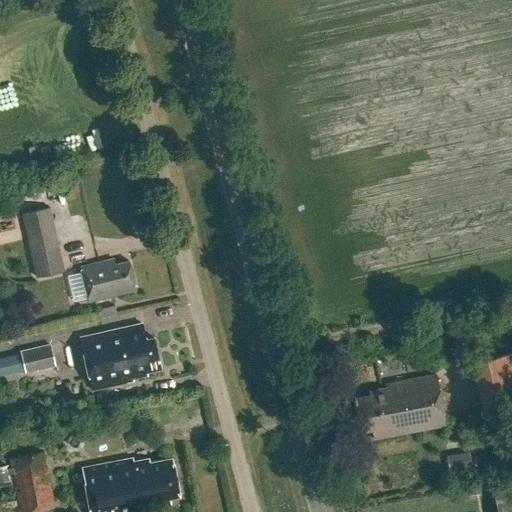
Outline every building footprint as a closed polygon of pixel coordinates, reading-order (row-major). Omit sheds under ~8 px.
[(0,92),(29,91),(28,68),(0,69),(0,92)] [(22,213),(39,280),(67,272),(50,206),(22,213)] [(81,266),(89,300),(136,289),(129,261),(115,264),(113,259),(81,266)] [(154,338),(146,340),(142,323),(80,336),(91,389),(131,380),(131,378),(145,375),(145,373),(161,370),(154,338)] [(19,351),(25,374),(55,366),(49,343),(19,351)] [(470,362),(483,420),(511,413),(511,363),(509,351),(470,362)] [(19,354),(0,358),(0,375),(23,371),(19,354)] [(369,398),(353,401),(359,433),(370,431),(372,440),(443,428),(434,378),(385,387),(384,391),(368,393),(369,398)] [(7,473),(13,472),(19,511),(25,511),(53,508),(46,465),(43,465),(41,451),(10,455),(12,467),(5,468),(4,463),(0,464),(0,482),(8,481),(7,473)] [(81,467),(89,511),(140,511),(171,506),(169,497),(179,495),(173,459),(149,463),(148,459),(133,461),(132,457),(81,467)] [(511,511),(511,484),(492,488),(496,511),(511,511)]
